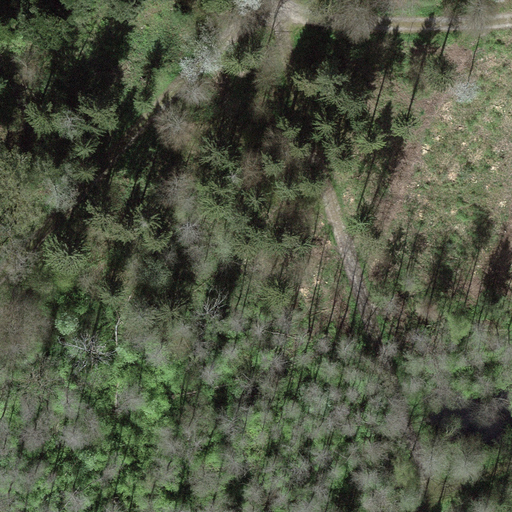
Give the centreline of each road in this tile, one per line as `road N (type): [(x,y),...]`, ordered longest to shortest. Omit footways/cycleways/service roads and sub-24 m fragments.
road 1 (track): [(511,15),(390,20),(273,12),(242,25),(0,270)]
road 2 (track): [(271,0),(434,497)]
